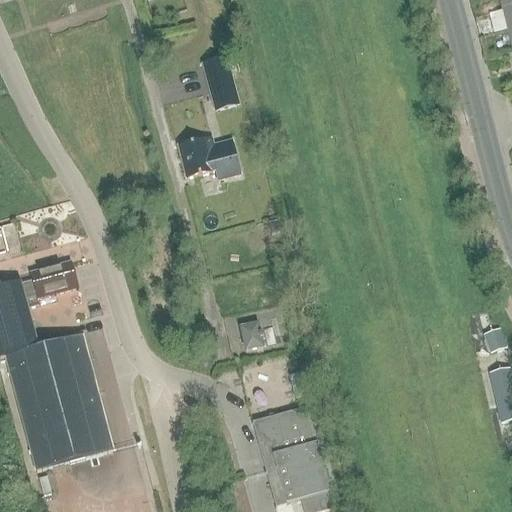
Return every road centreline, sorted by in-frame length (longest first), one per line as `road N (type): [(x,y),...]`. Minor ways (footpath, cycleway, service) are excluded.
road 1 (unclassified): [(181,511),(108,255),(0,49)]
road 2 (tertiary): [(451,0),(481,126)]
